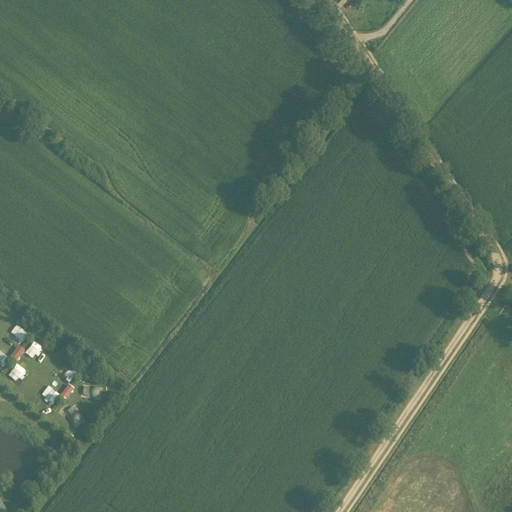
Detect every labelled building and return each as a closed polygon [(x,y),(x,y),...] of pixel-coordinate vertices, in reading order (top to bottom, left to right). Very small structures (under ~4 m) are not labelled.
[(0,344),(0,351),(8,355),(11,350),(0,344)] [(18,361),(25,350),(19,346),(12,358),(18,361)] [(14,367),(8,376),(20,385),(27,376),(14,367)] [(61,395),(66,400),(75,390),(69,385),(61,395)] [(102,399),(103,387),(84,385),(83,398),(102,399)] [(49,389),(43,397),(51,403),(57,395),(49,389)] [(76,428),(86,422),(77,405),(66,411),(76,428)]
